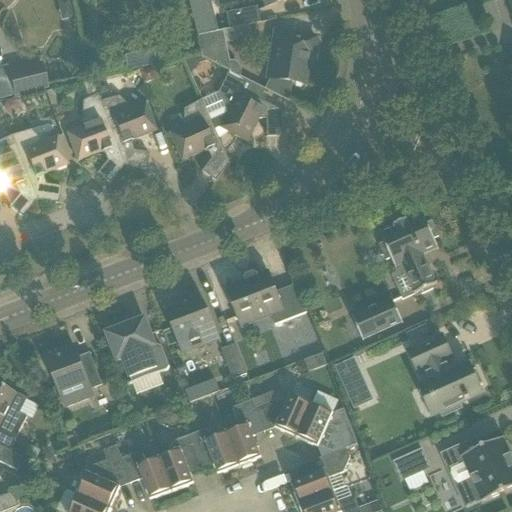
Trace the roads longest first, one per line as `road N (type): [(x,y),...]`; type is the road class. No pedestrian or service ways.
road 1 (unclassified): [(511,309),(445,164),(372,116)]
road 2 (residential): [(0,246),(164,188),(178,197),(198,245)]
road 3 (tertiary): [(198,245),(287,209),(317,187),(372,116)]
road 4 (tertiary): [(0,322),(198,245)]
